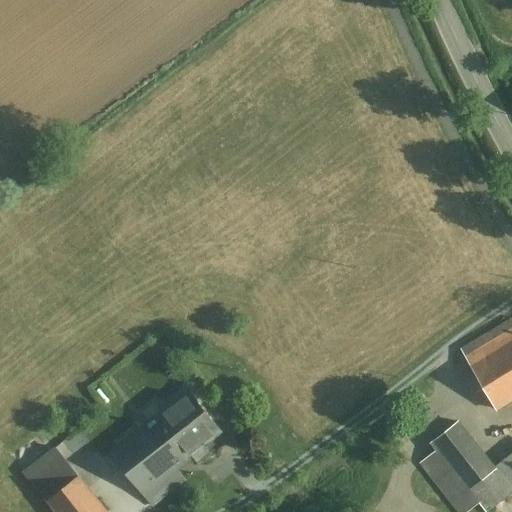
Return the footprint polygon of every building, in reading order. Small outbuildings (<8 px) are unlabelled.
[(511,340),(470,365),(496,409),(511,399),(511,340)] [(186,388),(107,452),(138,490),(169,465),(217,427),(186,388)] [(427,403),(385,435),(396,447),(437,416),(427,403)] [(495,469),(459,424),(434,443),(442,453),(472,492),(497,472),(495,469)] [(51,448),(23,470),(47,500),(76,476),(53,447),(51,448)] [(472,492),(442,453),(424,466),(458,511),(470,511),(481,504),(472,492)] [(511,456),(495,469),(497,472),(472,492),(481,504),(487,511),(511,491),(511,456)] [(181,479),(169,465),(138,490),(149,504),(181,479)] [(104,511),(76,476),(47,500),(56,511),(104,511)]
